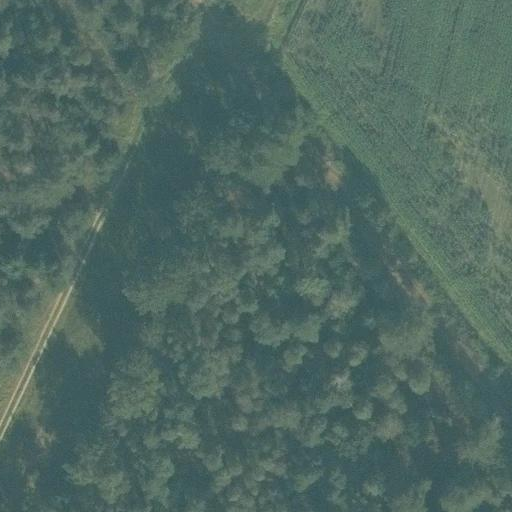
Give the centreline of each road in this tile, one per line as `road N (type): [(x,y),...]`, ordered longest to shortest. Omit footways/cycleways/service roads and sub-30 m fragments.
road 1 (track): [(511,431),(188,0)]
road 2 (track): [(200,16),(0,425)]
